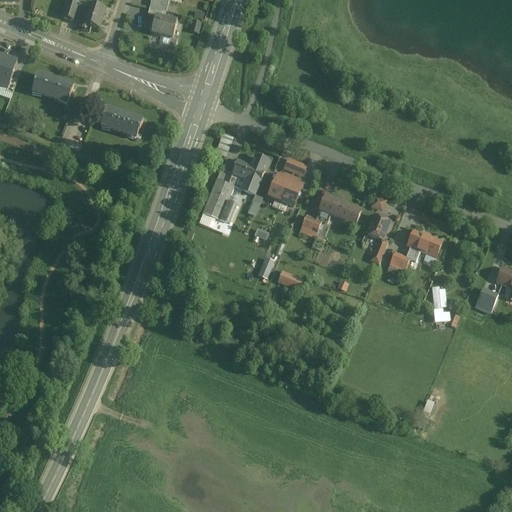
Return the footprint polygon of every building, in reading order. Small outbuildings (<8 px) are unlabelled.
[(106,11),(89,6),(69,0),(67,0),(65,8),(78,12),(87,14),(83,25),(99,30),(106,11)] [(167,8),(151,4),(150,10),(163,13),(166,14),(167,8)] [(78,12),(65,8),(62,19),(75,23),(78,12)] [(163,13),(150,10),(148,16),(156,18),(156,17),(161,19),(163,13)] [(87,14),(78,12),(75,23),(83,25),(87,14)] [(198,13),(196,21),(203,23),(206,15),(198,13)] [(161,19),(156,17),(156,18),(152,35),(171,40),(173,40),(174,38),(177,22),(161,19)] [(201,35),(203,23),(195,22),(193,33),(201,35)] [(173,40),(171,40),(169,47),(175,49),(177,38),(174,38),(173,40)] [(18,63),(8,60),(0,83),(0,85),(9,89),(13,78),(18,63)] [(73,88),(38,77),(38,76),(35,86),(33,95),(34,93),(42,96),(41,97),(59,103),(59,102),(68,104),(67,106),(68,106),(70,98),(71,98),(74,88),(73,88)] [(9,89),(8,92),(15,94),(19,80),(13,78),(9,89)] [(142,123),(107,111),(107,110),(104,120),(102,129),(102,127),(111,130),(110,131),(128,137),(128,136),(136,139),(136,140),(139,132),(140,132),(143,122),(142,123)] [(233,141),(223,137),(215,157),(226,161),(233,141)] [(255,159),(251,169),(265,174),(269,165),(255,159)] [(289,162),(285,172),(294,175),(298,166),(289,162)] [(251,169),(237,163),(232,176),(248,183),(244,194),(254,198),(258,188),(259,188),(265,174),(251,169)] [(306,169),(298,166),(294,175),(302,179),(306,169)] [(221,172),(203,216),(216,222),(213,230),(217,231),(217,230),(227,234),(238,208),(228,204),(234,190),(244,194),(248,183),(232,176),(221,172)] [(284,181),(278,179),(270,199),(282,204),(292,180),(286,178),(284,181)] [(298,182),(292,180),(282,204),(294,209),(302,189),(296,186),(298,182)] [(326,197),(320,212),(331,217),(346,223),(345,226),(354,229),(361,212),(326,197)] [(307,218),(300,234),(323,244),(330,228),(327,227),(331,217),(320,212),(316,222),(307,218)] [(375,217),(367,236),(380,241),(382,242),(383,242),(391,224),(375,217)] [(259,230),(256,237),(268,242),(271,235),(259,230)] [(414,233),(408,247),(436,258),(441,244),(414,233)] [(388,244),(383,242),(382,242),(380,241),(375,252),(384,255),(388,244)] [(395,254),(388,271),(403,278),(410,260),(395,254)] [(269,280),(276,262),(267,258),(260,276),(269,280)] [(511,271),(502,268),(496,282),(511,288),(511,271)] [(284,274),(280,284),(298,292),(302,282),(284,274)] [(338,290),(347,293),(350,285),(341,282),(338,290)] [(440,288),(432,289),(436,312),(444,310),(440,288)] [(475,307),(490,314),(499,296),(483,289),(475,307)]
